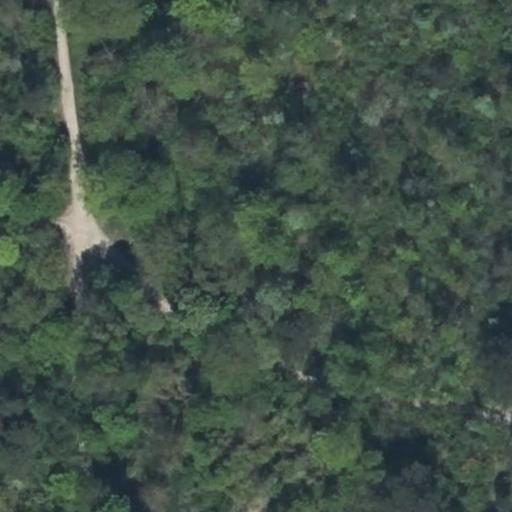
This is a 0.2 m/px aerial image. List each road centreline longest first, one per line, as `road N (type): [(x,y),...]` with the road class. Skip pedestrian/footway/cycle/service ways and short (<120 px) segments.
road 1 (track): [(58,0),(78,215),(78,511)]
road 2 (track): [(511,420),(310,377),(187,322),(78,215)]
